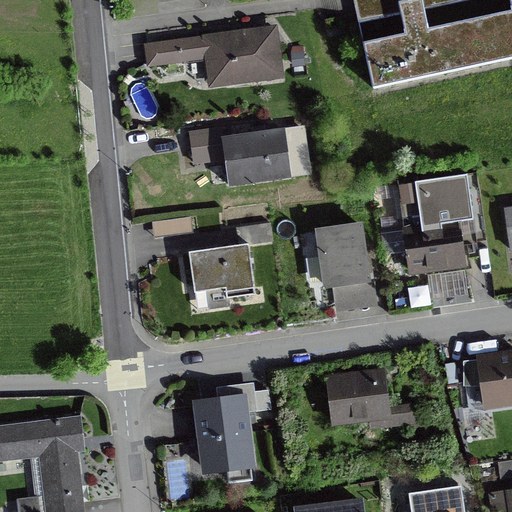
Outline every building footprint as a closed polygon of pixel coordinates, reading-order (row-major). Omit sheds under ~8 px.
[(511,0),(352,0),(372,94),(511,64),(511,0)] [(277,27),(143,44),(146,68),(205,60),(209,90),(284,80),(277,27)] [(307,73),(304,46),(289,48),(293,75),(307,73)] [(223,127),(188,131),(193,166),(225,161),(229,190),(292,181),(288,149),(298,148),(295,128),(224,138),(223,127)] [(420,205),(417,184),(398,187),(401,207),(420,205)] [(425,216),(402,219),(402,227),(380,230),(383,256),(406,253),(408,278),(427,276),(430,301),(469,297),(466,270),(466,269),(460,218),(446,219),(444,199),(424,202),(425,216)] [(511,208),(503,209),(510,254),(511,253),(511,208)] [(191,218),(152,223),(154,238),(193,233),(191,218)] [(238,246),(189,252),(196,310),(209,308),(209,311),(230,309),(229,299),(256,296),(249,246),(274,243),(271,223),(236,227),(238,246)] [(323,292),(333,291),(336,314),(378,308),(374,273),(370,273),(363,225),(315,231),(318,258),(302,261),(305,285),(322,282),(323,292)] [(408,310),(408,299),(395,300),(395,310),(408,310)] [(511,351),(476,357),(477,361),(463,363),(469,410),(484,408),(484,413),(511,408),(511,351)] [(459,384),(456,362),(441,364),(444,386),(459,384)] [(386,370),(325,376),(330,428),(369,424),(370,432),(426,426),(424,402),(390,406),(386,370)] [(218,401),(193,404),(201,478),(257,471),(250,413),(258,412),(255,384),(216,389),(218,401)] [(82,418),(0,425),(0,463),(32,460),(35,498),(17,500),(18,511),(85,511),(84,501),(90,501),(88,485),(83,486),(79,453),(86,453),(82,418)] [(511,479),(511,460),(498,463),(500,481),(511,479)] [(458,511),(456,490),(411,496),(413,511),(458,511)] [(511,511),(511,490),(488,494),(490,511),(511,511)]
